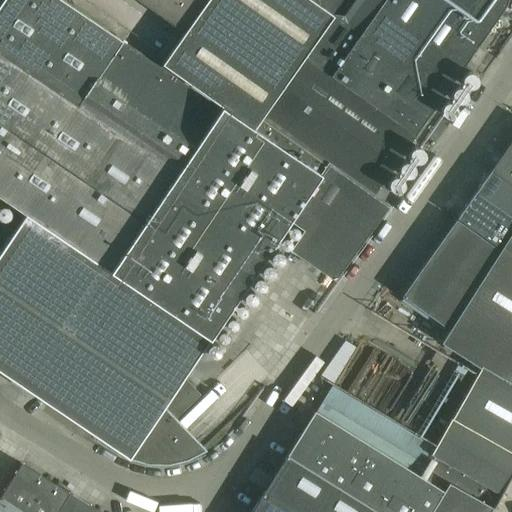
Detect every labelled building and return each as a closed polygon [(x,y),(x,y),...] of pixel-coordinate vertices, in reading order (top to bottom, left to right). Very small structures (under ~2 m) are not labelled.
[(0,0),(0,196),(27,215),(210,339),(277,241),(329,164),(374,195),(416,135),(502,12),(502,11),(503,11),(503,10),(504,9),(504,8),(505,7),(505,6),(506,6),(506,5),(506,4),(506,3),(507,3),(507,2),(507,1),(508,0),(507,0),(208,0),(169,58),(164,64),(196,87),(193,93),(160,70),(59,0),(0,0)] [(151,0),(147,6),(165,19),(178,0),(151,0)] [(178,0),(165,19),(183,32),(204,0),(178,0)] [(461,77),(461,78),(461,80),(462,81),(462,82),(463,83),(463,84),(464,85),(466,86),(467,86),(468,87),(469,87),(471,87),(472,86),(473,86),(474,85),(475,84),(476,83),(477,82),(477,80),(477,79),(477,78),(477,77),(477,76),(476,75),(476,73),(475,72),(474,72),(473,71),(472,71),(470,70),(469,70),(468,70),(467,71),(466,71),(465,72),(463,73),(463,74),(462,75),(461,77)] [(451,92),(451,94),(451,95),(451,96),(452,98),(452,99),(453,100),(454,101),(455,101),(456,102),(458,102),(459,102),(460,102),(462,102),(463,101),(464,100),(465,99),(466,98),(466,97),(467,96),(467,95),(467,94),(467,93),(466,91),(466,90),(465,89),(464,88),(463,87),(462,86),(460,86),(459,86),(458,86),(457,86),(455,87),(454,88),(453,89),(452,90),(452,91),(451,92)] [(441,107),(440,108),(440,110),(441,111),(441,112),(442,113),(443,114),(444,115),(445,116),(446,117),(447,117),(449,117),(450,117),(451,116),(452,116),(453,115),(454,114),(455,113),(456,112),(456,110),(456,109),(456,108),(456,107),(456,105),(455,104),(454,103),(453,102),(452,101),(450,101),(449,100),(448,100),(447,101),(446,101),(445,101),(444,102),(443,103),(442,104),(441,106),(441,107)] [(511,140),(502,154),(511,160),(511,140)] [(409,152),(408,154),(408,155),(409,157),(409,158),(410,159),(411,160),(412,161),(413,161),(414,162),(415,162),(417,162),(418,162),(419,162),(420,161),(422,161),(422,160),(423,158),(424,157),(424,156),(424,155),(424,154),(424,153),(424,151),(424,150),(423,149),(422,148),(421,147),(420,147),(419,146),(418,146),(416,146),(415,146),(414,146),(413,147),(412,148),(411,149),(410,150),(409,151),(409,152)] [(511,160),(502,154),(491,170),(511,184),(511,160)] [(398,167),(397,168),(397,170),(398,171),(398,172),(399,173),(400,174),(401,175),(402,176),(403,176),(404,177),(406,177),(407,177),(408,176),(409,176),(411,175),(411,174),(412,173),(413,172),(413,171),(413,169),(413,168),(413,167),(413,165),(412,164),(411,163),(410,162),(409,161),(408,161),(407,161),(405,160),(404,161),(403,161),(402,161),(401,162),(400,163),(399,164),(398,166),(398,167)] [(476,191),(474,194),(511,221),(511,184),(491,170),(476,191)] [(387,182),(387,183),(387,184),(388,186),(388,187),(389,188),(390,189),(391,190),(392,191),(393,191),(394,191),(395,192),(397,191),(398,191),(399,190),(400,190),(401,189),(402,188),(403,187),(403,185),(403,184),(403,183),(403,182),(403,180),(402,179),(401,178),(400,177),(399,176),(398,176),(397,175),(396,175),(394,175),(393,176),(392,176),(391,177),(389,178),(389,179),(388,180),(387,182)] [(511,221),(474,194),(456,219),(495,246),(511,222),(511,221)] [(0,214),(0,215),(1,215),(2,216),(2,217),(3,217),(4,217),(5,217),(6,217),(7,217),(8,216),(9,215),(10,215),(10,214),(11,213),(11,212),(11,211),(11,210),(10,209),(10,208),(9,207),(9,206),(8,206),(7,205),(6,205),(5,205),(4,205),(3,205),(2,206),(1,206),(0,207),(0,214)] [(0,255),(0,381),(37,406),(129,458),(148,464),(168,464),(188,460),(161,432),(200,394),(184,378),(210,339),(27,215),(0,255)] [(456,219),(442,239),(487,271),(500,250),(456,219)] [(289,230),(289,231),(289,232),(290,233),(291,234),(291,235),(292,236),(293,236),(294,236),(295,237),(296,237),(297,236),(298,236),(299,236),(299,235),(300,234),(301,233),(301,232),(301,231),(301,230),(301,229),(301,228),(300,227),(299,226),(298,225),(297,225),(296,225),(295,225),(294,225),(293,225),(292,225),(292,226),(291,227),(290,228),(290,229),(289,230)] [(423,467),(419,475),(444,491),(449,482),(494,508),(511,475),(511,230),(500,250),(487,271),(474,290),(461,310),(449,330),(441,342),(482,366),(452,418),(451,418),(435,448),(423,467)] [(281,241),(281,242),(281,243),(281,244),(282,245),(282,246),(283,247),(284,247),(285,248),(286,248),(287,248),(288,248),(289,248),(290,247),(291,247),(292,246),(292,245),(293,244),(293,243),(293,242),(293,241),(293,240),(292,239),(291,238),(290,237),(289,237),(288,237),(287,236),(286,237),(285,237),(284,237),(283,238),(282,239),(281,240),(281,241)] [(442,239),(428,258),(474,290),(487,271),(442,239)] [(273,253),(273,254),(273,255),(273,256),(274,257),(274,258),(275,259),(276,259),(276,260),(277,260),(278,260),(279,260),(280,260),(281,260),(282,259),(283,259),(284,258),(284,257),(284,256),(285,255),(285,254),(285,253),(284,252),(284,251),(283,250),(282,249),(281,249),(280,248),(279,248),(278,248),(277,249),(276,249),(275,250),(274,250),(274,251),(273,252),(273,253)] [(415,277),(461,310),(474,290),(428,258),(415,277)] [(264,267),(264,268),(264,269),(264,270),(265,271),(265,272),(266,272),(267,273),(268,274),(269,274),(270,274),(271,274),(272,273),(273,273),(274,272),(275,272),(275,271),(276,270),(276,269),(276,268),(276,267),(276,266),(275,265),(274,264),(274,263),(273,263),(272,262),(271,262),(270,262),(269,262),(268,262),(267,263),(266,263),(265,264),(265,265),(264,266),(264,267)] [(255,280),(255,281),(255,282),(255,283),(256,284),(256,285),(257,285),(258,286),(259,286),(260,287),(261,287),(262,287),(263,287),(264,286),(265,285),(266,285),(266,284),(267,283),(267,282),(267,281),(267,280),(267,279),(266,278),(266,277),(265,276),(264,276),(263,275),(262,275),(261,275),(260,275),(259,275),(258,276),(257,276),(256,277),(256,278),(255,279),(255,280)] [(415,277),(401,297),(449,330),(461,310),(415,277)] [(246,294),(246,295),(246,296),(246,297),(247,298),(248,299),(249,300),(250,300),(251,300),(252,301),(253,301),(254,300),(255,300),(256,299),(257,298),(258,297),(258,296),(258,295),(258,294),(258,293),(257,292),(257,291),(256,290),(255,289),(254,289),(253,289),(252,289),(251,289),(250,289),(249,289),(248,290),(248,291),(247,292),(246,293),(246,294)] [(236,307),(236,308),(236,309),(236,310),(237,311),(238,312),(239,313),(240,313),(241,314),(242,314),(243,314),(244,313),(245,313),(246,312),(247,311),(248,310),(248,309),(248,308),(248,307),(248,306),(247,305),(247,304),(246,303),(245,302),(244,302),(243,302),(242,302),(241,302),(240,302),(239,303),(238,303),(237,304),(237,305),(236,306),(236,307)] [(228,321),(228,322),(228,324),(228,325),(229,326),(230,327),(230,328),(231,328),(232,328),(233,328),(234,328),(235,328),(236,328),(237,328),(238,327),(238,326),(239,325),(239,324),(240,323),(240,321),(239,320),(238,319),(238,318),(237,317),(236,317),(235,317),(234,317),(233,317),(232,317),(231,317),(230,318),(229,319),(229,320),(228,320),(228,321)] [(218,334),(218,335),(218,336),(219,337),(219,338),(219,339),(220,339),(221,340),(222,340),(223,341),(224,341),(225,341),(226,341),(227,340),(228,340),(228,339),(229,339),(230,338),(230,337),(230,336),(230,335),(230,334),(230,333),(229,332),(229,331),(228,330),(227,330),(226,329),(225,329),(224,329),(223,329),(222,329),(221,330),(220,330),(220,331),(219,332),(219,333),(218,334)] [(314,411),(287,455),(378,511),(491,511),(494,508),(449,482),(444,491),(419,475),(316,412),(314,411)] [(378,511),(287,455),(263,495),(290,511),(378,511)] [(0,511),(99,511),(21,464),(0,498),(0,511)] [(290,511),(263,495),(252,511),(290,511)]
